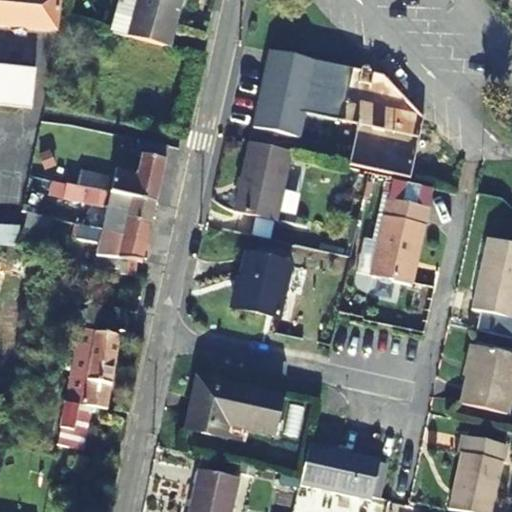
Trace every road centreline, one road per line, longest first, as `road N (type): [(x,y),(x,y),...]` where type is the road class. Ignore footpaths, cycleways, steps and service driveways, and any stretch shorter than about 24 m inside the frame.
road 1 (residential): [(162,335),(236,0)]
road 2 (residential): [(162,335),(421,392)]
road 3 (residential): [(121,511),(162,335)]
